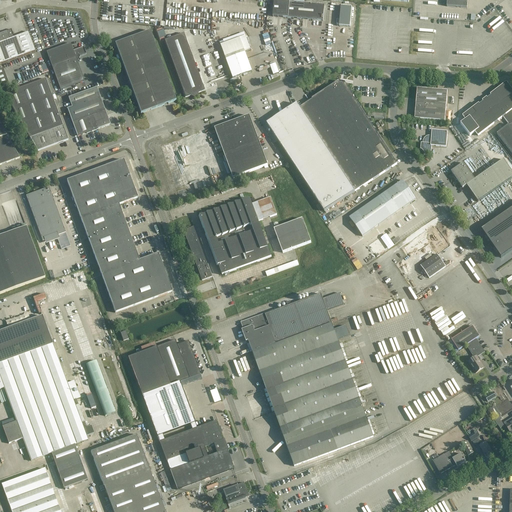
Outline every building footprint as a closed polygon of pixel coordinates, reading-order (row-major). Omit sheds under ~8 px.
[(447,0),(447,7),(467,8),(467,0),(447,0)] [(303,19),(304,3),(274,1),(275,1),(274,1),(273,17),(288,18),(303,19)] [(304,3),(303,19),(323,21),(324,5),(304,3)] [(341,6),(339,26),(350,27),(352,7),(341,6)] [(9,39),(9,38),(13,36),(11,30),(0,33),(0,64),(35,51),(28,32),(9,39)] [(141,114),(176,101),(150,31),(115,44),(141,114)] [(184,34),(164,41),(183,92),(185,98),(192,95),(192,96),(194,97),(197,96),(197,94),(197,93),(204,90),(201,81),(184,34)] [(230,80),(231,83),(239,80),(238,77),(252,72),(245,53),(251,51),(245,36),(225,44),(224,41),(220,43),(233,79),(230,80)] [(53,71),(77,63),(76,58),(86,54),(83,48),(73,51),(70,44),(47,53),(53,71)] [(84,81),(77,63),(53,71),(60,90),(84,81)] [(279,73),(276,63),(270,65),(273,75),(279,73)] [(3,69),(0,69),(0,85),(8,83),(3,69)] [(5,94),(38,152),(68,140),(46,79),(5,94)] [(319,204),(325,212),(397,164),(391,155),(367,118),(353,98),(354,97),(345,84),(337,82),(336,83),(312,99),(312,100),(310,102),(300,108),(297,104),(267,124),(278,141),(292,162),(319,204)] [(462,116),(465,120),(460,124),(469,136),(475,132),(478,136),(511,110),(511,89),(506,82),(492,93),(462,116)] [(67,109),(71,118),(103,106),(97,88),(68,98),(72,108),(67,109)] [(416,99),(414,119),(445,122),(447,91),(438,90),(417,88),(416,99)] [(110,125),(103,106),(71,118),(77,137),(110,125)] [(216,132),(233,178),(268,166),(255,130),(251,119),(241,122),(240,119),(237,118),(225,123),(224,125),(226,128),(216,132)] [(509,125),(497,134),(511,154),(511,123),(509,125)] [(0,165),(20,158),(0,124),(0,165)] [(448,132),(432,130),(431,138),(429,137),(427,138),(426,139),(425,141),(424,143),(421,143),(420,149),(421,150),(424,153),(424,154),(431,155),(431,151),(432,146),(444,147),(446,147),(448,132)] [(138,198),(124,160),(67,181),(115,313),(171,292),(172,292),(158,254),(139,261),(124,219),(119,205),(124,203),(138,198)] [(466,186),(478,202),(511,178),(511,171),(503,160),(475,180),(463,163),(451,172),(463,188),(466,186)] [(362,237),(416,199),(404,182),(403,181),(349,218),(362,237)] [(222,194),(233,190),(236,189),(235,185),(220,190),(222,194)] [(43,242),(45,241),(46,244),(58,240),(61,250),(71,246),(49,188),(26,196),(43,242)] [(201,217),(222,275),(272,257),(259,222),(277,215),(270,198),(252,205),(250,199),(201,217)] [(511,250),(511,208),(482,230),(501,258),(511,250)] [(481,209),(477,211),(480,219),(485,217),(481,209)] [(274,230),(283,253),(311,243),(302,219),(274,230)] [(27,227),(0,236),(0,294),(45,278),(27,227)] [(184,231),(202,281),(212,277),(194,227),(184,231)] [(444,264),(437,255),(421,266),(429,279),(450,264),(448,261),(444,264)] [(265,272),(267,277),(299,265),(297,261),(265,272)] [(242,323),(242,325),(253,354),(249,356),(251,362),(255,360),(294,466),(374,437),(338,340),(349,336),(346,326),(335,330),(332,324),(327,311),(344,305),(340,293),(323,300),(321,294),(291,305),(290,302),(286,303),(287,306),(243,323),(242,323)] [(89,476),(87,469),(84,470),(75,445),(88,440),(87,436),(94,434),(91,426),(87,428),(85,422),(82,423),(75,407),(78,406),(76,400),(73,401),(69,390),(72,389),(70,383),(67,384),(42,317),(0,332),(0,389),(4,388),(17,422),(3,427),(2,427),(9,444),(23,439),(31,461),(52,454),(60,476),(64,489),(88,480),(86,477),(89,476)] [(458,351),(466,346),(471,353),(467,356),(470,361),(468,362),(476,374),(484,368),(477,357),(484,352),(475,340),(479,337),(472,326),(451,340),(458,351)] [(120,334),(123,342),(129,340),(126,332),(120,334)] [(175,341),(128,358),(142,396),(159,442),(164,440),(162,435),(190,425),(192,430),(197,428),(180,382),(189,379),(200,374),(188,341),(177,345),(175,341)] [(116,412),(107,389),(96,361),(86,365),(105,416),(116,412)] [(495,393),(494,392),(485,397),(487,402),(497,397),(497,396),(501,394),(499,391),(495,393)] [(170,471),(189,464),(226,450),(227,450),(228,450),(224,440),(223,440),(220,433),(222,432),(221,427),(218,428),(216,421),(197,428),(192,430),(164,440),(159,442),(166,462),(170,471)] [(480,436),(476,431),(478,430),(476,427),(471,430),(473,433),(468,437),(471,442),(480,436)] [(91,452),(113,511),(164,511),(136,435),(124,440),(91,452)] [(492,453),(485,441),(479,445),(484,453),(485,453),(488,456),(492,453)] [(469,457),(475,454),(468,442),(462,446),(469,457)] [(234,469),(227,450),(226,450),(189,464),(170,471),(177,490),(234,469)] [(449,452),(439,458),(437,456),(433,458),(434,460),(433,461),(440,474),(456,465),(457,467),(466,462),(465,460),(465,459),(465,458),(464,459),(461,454),(453,459),(449,452)] [(2,485),(11,511),(60,511),(45,469),(44,469),(2,485)] [(249,497),(244,483),(223,491),(228,504),(249,497)] [(80,496),(85,511),(90,511),(86,495),(80,496)]
